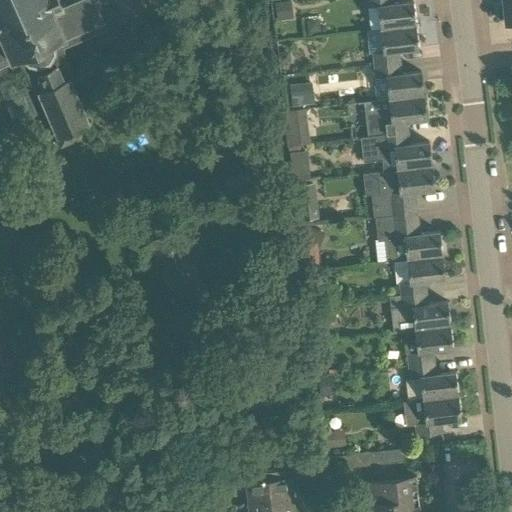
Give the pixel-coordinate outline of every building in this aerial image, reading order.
[(0,0),(0,73),(23,63),(24,63),(27,69),(39,72),(54,66),(61,54),(60,48),(126,20),(123,14),(119,15),(112,0),(82,0),(66,7),(63,0),(0,0)] [(112,0),(119,15),(123,14),(144,5),(141,0),(112,0)] [(380,29),(417,25),(414,1),(393,4),(392,0),(366,0),(367,7),(378,5),(380,29)] [(511,0),(503,0),(507,23),(511,22),(511,0)] [(277,21),(294,19),(291,1),(275,3),(277,21)] [(374,65),(400,62),(399,50),(419,48),(417,25),(380,29),(383,52),(373,53),(374,65)] [(92,123),(60,48),(61,54),(54,66),(39,72),(27,69),(24,63),(23,63),(56,138),(92,123)] [(386,76),(388,99),(425,95),(422,72),(401,74),(400,62),(374,65),(375,78),(386,76)] [(312,83),(290,86),(292,106),(315,103),(312,83)] [(369,137),(382,135),(408,132),(407,121),(427,118),(425,95),(388,99),(390,111),(366,114),(369,137)] [(283,111),(285,129),(308,126),(306,108),(283,111)] [(396,158),(397,169),(433,165),(430,142),(410,144),(408,132),(382,135),(384,147),(377,147),(378,160),(396,158)] [(307,151),(290,152),(293,181),(310,179),(307,151)] [(374,218),(377,217),(417,213),(415,191),(435,188),(433,165),(397,169),(377,172),(380,191),(371,192),(374,218)] [(390,262),(395,261),(443,255),(440,231),(420,234),(417,213),(377,217),(380,241),(387,240),(390,262)] [(310,227),(305,240),(321,246),(326,234),(310,227)] [(182,230),(150,242),(172,302),(203,291),(182,230)] [(401,295),(425,292),(424,281),(446,278),(443,255),(395,261),(398,284),(400,283),(401,295)] [(401,295),(391,297),(392,309),(391,309),(394,332),(451,325),(448,302),(427,304),(425,292),(401,295)] [(311,329),(335,326),(332,308),(309,311),(311,329)] [(408,354),(409,366),(433,362),(432,351),(454,348),(451,325),(415,330),(417,353),(408,354)] [(433,362),(409,366),(410,377),(405,378),(407,401),(423,399),(459,395),(457,372),(434,374),(433,362)] [(334,376),(319,377),(321,396),(336,395),(334,376)] [(423,399),(407,401),(405,401),(408,425),(415,424),(417,436),(441,433),(440,421),(462,418),(459,395),(423,399)] [(324,448),(346,446),(345,432),(323,434),(323,438),(324,448)] [(322,471),(412,461),(415,460),(413,447),(320,458),(322,471)] [(285,478),(285,471),(263,473),(263,478),(261,478),(261,481),(245,482),(248,504),(294,499),(291,477),(285,478)] [(420,511),(416,475),(393,477),(370,480),(373,511),(420,511)] [(295,511),(294,499),(248,504),(248,511),(295,511)]
